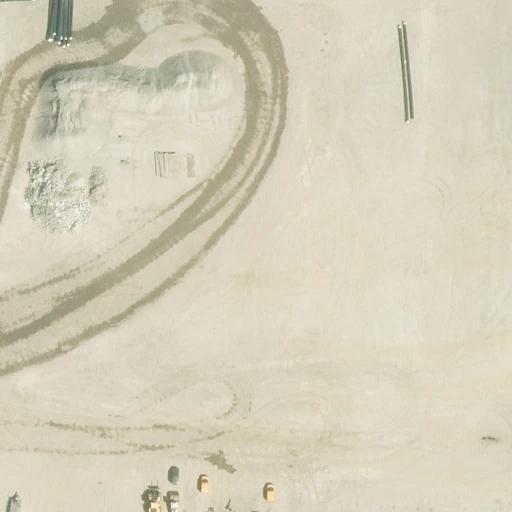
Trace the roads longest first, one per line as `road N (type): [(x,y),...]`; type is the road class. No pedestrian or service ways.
road 1 (unknown): [(142,184),(242,191),(268,198),(289,216),(295,266),(279,279),(222,284)]
road 2 (unknown): [(0,287),(222,284)]
road 3 (unknown): [(0,117),(117,120),(133,101),(135,78)]
